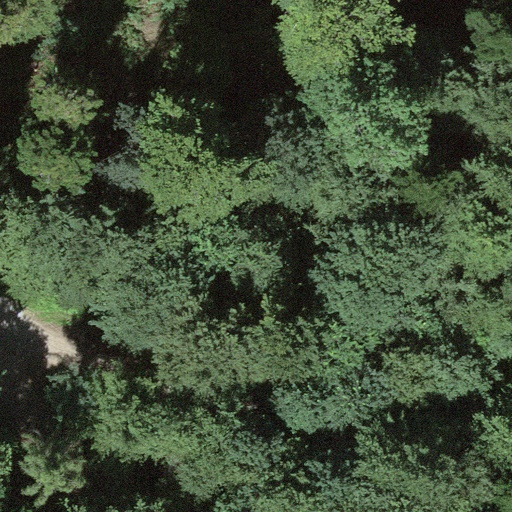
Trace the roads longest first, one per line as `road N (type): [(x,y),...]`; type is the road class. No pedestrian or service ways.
road 1 (track): [(4,339),(155,396),(283,429),(439,427),(511,414)]
road 2 (track): [(4,339),(25,400),(93,476),(141,511)]
